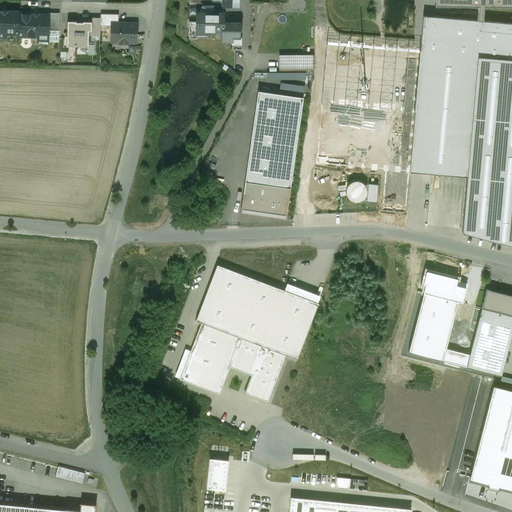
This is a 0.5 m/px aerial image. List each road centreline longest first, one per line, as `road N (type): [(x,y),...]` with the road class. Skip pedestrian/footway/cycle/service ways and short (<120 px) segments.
road 1 (unclassified): [(111,235),(380,229),(511,261)]
road 2 (residential): [(111,235),(157,10)]
road 3 (unclassified): [(481,511),(311,443),(279,447)]
road 4 (unclassified): [(108,466),(94,396),(99,287)]
road 5 (track): [(108,466),(181,436),(279,447)]
